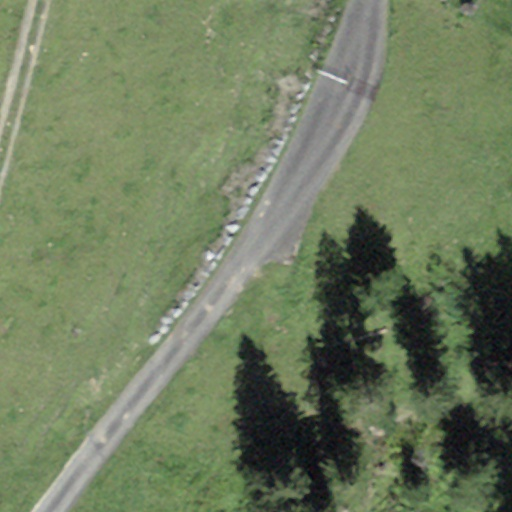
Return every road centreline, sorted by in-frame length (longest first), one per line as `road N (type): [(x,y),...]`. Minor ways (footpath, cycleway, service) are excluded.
road 1 (track): [(53,511),(260,233),(366,0)]
road 2 (track): [(48,0),(0,173)]
